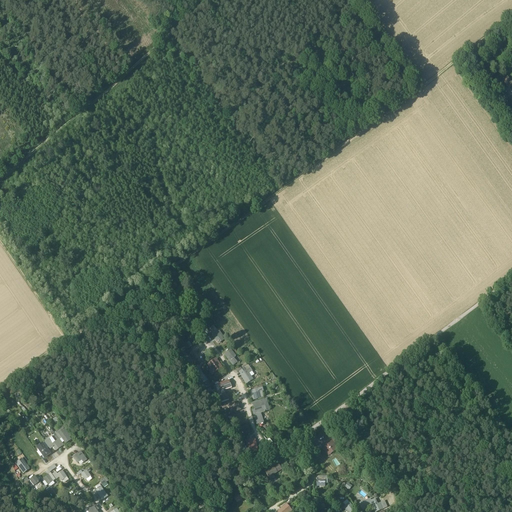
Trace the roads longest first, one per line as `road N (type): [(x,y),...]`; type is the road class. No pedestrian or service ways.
road 1 (track): [(0,393),(511,21)]
road 2 (residential): [(511,279),(196,511)]
road 3 (track): [(215,0),(0,182)]
road 4 (track): [(72,341),(0,236)]
